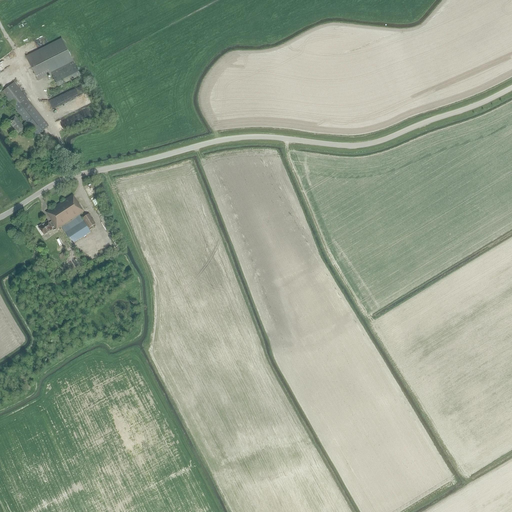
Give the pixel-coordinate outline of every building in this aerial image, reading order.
[(38,81),(74,63),(61,38),(26,56),(38,81)] [(36,136),(48,126),(33,107),(27,99),(14,83),(1,93),(28,126),(36,136)] [(77,114),(79,121),(92,116),(89,109),(77,114)] [(18,134),(25,128),(15,117),(9,122),(18,134)] [(57,229),(84,212),(73,195),(46,212),(52,221),(49,223),(48,221),(46,222),(45,222),(45,223),(39,227),(39,228),(39,229),(40,230),(41,230),(44,235),(52,229),(53,230),(56,228),(57,229)] [(89,228),(95,224),(89,214),(82,218),(89,228)] [(72,244),(90,232),(79,215),(61,227),(72,244)]
